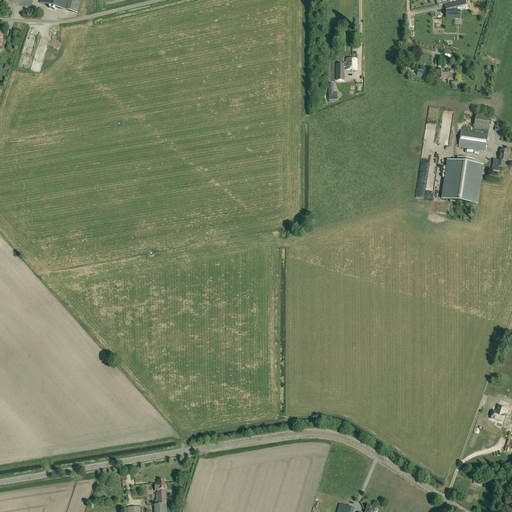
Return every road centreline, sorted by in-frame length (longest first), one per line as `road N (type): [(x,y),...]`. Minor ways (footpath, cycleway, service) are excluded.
road 1 (tertiary): [(463,511),(361,446),(319,432),(0,483)]
road 2 (unclassified): [(0,19),(97,18),(177,0)]
